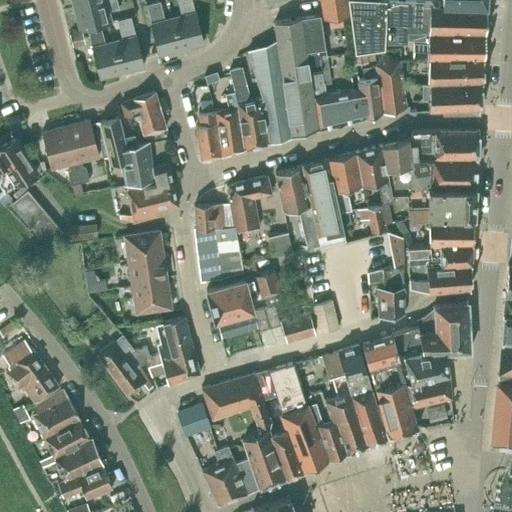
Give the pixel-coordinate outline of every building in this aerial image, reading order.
[(116,0),(97,0),(75,6),(81,28),(86,27),(100,23),(110,21),(107,11),(119,8),(116,0)] [(147,4),(151,23),(159,52),(181,46),(173,17),(165,19),(161,0),(147,4)] [(177,0),(181,15),(173,17),(181,46),(203,41),(196,12),(192,0),(177,0)] [(320,0),(323,17),(349,13),(347,0),(320,0)] [(348,0),(355,51),(384,46),(386,0),(348,0)] [(427,0),(388,0),(388,7),(387,42),(408,42),(408,36),(408,30),(475,32),(485,32),(486,0),(439,0),(431,0),(427,0)] [(306,50),(318,48),(325,47),(320,13),(300,16),(305,50),(306,50)] [(131,15),(117,19),(122,39),(114,41),(121,70),(144,64),(131,15)] [(306,50),(305,50),(300,16),(274,20),(277,39),(280,63),(307,58),(306,50)] [(99,76),(121,70),(114,41),(105,43),(100,23),(86,27),(92,46),(99,76)] [(82,30),(70,33),(73,46),(86,43),(82,30)] [(428,58),(483,57),(485,32),(475,32),(408,30),(408,36),(419,37),(418,39),(413,39),(414,58),(428,58)] [(291,134),(280,63),(277,39),(248,49),(262,96),(268,141),(291,134)] [(325,125),(318,81),(323,81),(319,56),(318,48),(306,50),(307,58),(317,122),(319,127),(325,125)] [(374,50),(366,52),(367,60),(375,59),(374,50)] [(367,60),(366,52),(354,53),(355,62),(367,60)] [(323,81),(318,81),(325,125),(358,117),(353,88),(325,92),(324,83),(331,81),(326,55),(319,56),(323,81)] [(429,58),(428,83),(482,81),(483,57),(428,58),(429,58)] [(307,58),(280,63),(291,134),(319,127),(317,122),(307,58)] [(376,64),(381,111),(405,106),(399,59),(376,64)] [(364,116),(381,111),(376,64),(369,65),(370,76),(358,78),(364,116)] [(250,100),(242,66),(230,69),(238,104),(244,148),(268,141),(261,97),(250,100)] [(219,78),(216,70),(204,74),(207,82),(219,78)] [(423,98),(430,98),(429,109),(481,107),(482,81),(428,83),(423,83),(423,98)] [(158,100),(155,90),(133,97),(133,98),(121,101),(125,114),(137,110),(136,107),(158,100)] [(144,133),(166,127),(158,100),(136,107),(137,110),(144,133)] [(215,112),(222,154),(242,148),(237,106),(215,112)] [(199,111),(201,123),(196,124),(201,158),(220,155),(215,109),(199,111)] [(154,165),(148,141),(125,146),(118,115),(101,120),(111,162),(122,160),(128,183),(152,174),(152,173),(150,166),(154,165)] [(86,166),(82,164),(81,160),(99,155),(90,118),(66,124),(80,181),(89,179),(86,166)] [(69,163),(70,167),(68,171),(71,183),(72,183),(80,181),(66,124),(42,130),(51,167),(69,163)] [(411,137),(413,157),(431,157),(477,157),(479,128),(411,129),(411,137)] [(408,136),(382,143),(386,167),(387,168),(411,164),(410,157),(408,136)] [(0,165),(3,164),(15,183),(37,170),(16,137),(0,146),(0,165)] [(382,143),(355,150),(362,184),(375,181),(377,180),(382,204),(392,202),(391,192),(386,168),(382,143)] [(349,195),(342,191),(341,188),(362,184),(355,150),(329,157),(340,212),(351,209),(349,195)] [(329,157),(302,164),(320,243),(345,237),(340,212),(329,157)] [(413,157),(410,157),(411,164),(387,168),(386,168),(391,192),(408,192),(407,203),(427,202),(426,187),(430,187),(431,157),(413,157)] [(431,157),(430,187),(475,187),(477,157),(431,157)] [(152,173),(152,174),(155,182),(127,190),(134,221),(157,214),(156,210),(178,203),(172,178),(168,161),(154,165),(150,166),(152,173)] [(313,217),(300,164),(275,171),(284,210),(295,207),(295,210),(298,211),(306,247),(319,244),(313,217)] [(243,271),(238,245),(236,229),(259,224),(254,196),(272,192),(267,174),(226,184),(234,224),(237,240),(217,242),(218,245),(219,256),(220,266),(221,276),(243,271)] [(80,181),(72,183),(75,194),(83,192),(80,181)] [(475,187),(430,187),(426,187),(427,202),(407,203),(408,217),(428,216),(474,216),(475,187)] [(4,188),(0,191),(0,200),(4,204),(12,197),(4,188)] [(27,189),(11,203),(17,211),(33,197),(27,189)] [(17,211),(24,219),(40,205),(33,197),(17,211)] [(194,204),(195,226),(215,225),(216,235),(217,242),(237,240),(234,224),(224,224),(222,202),(194,204)] [(387,229),(386,222),(391,221),(387,203),(367,206),(358,208),(360,219),(369,217),(372,232),(387,229)] [(24,219),(31,227),(47,213),(40,205),(24,219)] [(31,227),(38,236),(54,223),(47,213),(31,227)] [(472,243),(474,216),(464,216),(428,216),(428,243),(408,245),(408,258),(431,256),(431,243),(472,243)] [(69,224),(69,238),(97,235),(95,222),(69,224)] [(54,223),(38,236),(46,246),(62,232),(54,223)] [(194,227),(195,237),(216,235),(215,225),(195,226),(194,227)] [(128,260),(163,255),(159,229),(124,234),(128,260)] [(268,235),(272,256),(293,251),(288,231),(268,235)] [(393,264),(383,267),(374,269),(367,270),(368,282),(383,279),(383,286),(377,286),(379,315),(404,312),(404,265),(403,235),(387,231),(393,264)] [(195,237),(197,248),(218,245),(217,242),(216,235),(195,237)] [(408,258),(409,265),(427,265),(471,261),(472,243),(431,243),(431,256),(408,258)] [(197,248),(198,258),(219,256),(218,245),(197,248)] [(163,255),(128,260),(132,286),(167,280),(163,255)] [(198,258),(199,269),(220,266),(219,256),(198,258)] [(410,279),(411,287),(429,291),(470,287),(471,261),(427,265),(428,281),(421,282),(410,279)] [(511,263),(508,263),(503,313),(511,313),(511,263)] [(199,269),(201,279),(221,276),(220,266),(199,269)] [(268,303),(285,299),(281,288),(280,288),(274,268),(256,273),(262,294),(265,294),(268,303)] [(95,269),(85,270),(86,280),(96,278),(95,269)] [(62,290),(76,288),(73,274),(59,276),(62,290)] [(206,288),(215,319),(253,308),(245,277),(206,288)] [(132,286),(136,312),(171,306),(167,280),(132,286)] [(331,299),(313,303),(320,330),(337,326),(331,299)] [(468,300),(434,304),(435,329),(419,330),(418,323),(391,331),(392,334),(398,354),(404,353),(422,348),(423,351),(436,351),(446,350),(470,348),(468,300)] [(274,302),(264,305),(270,326),(280,323),(274,302)] [(269,326),(263,305),(253,308),(259,329),(269,326)] [(280,320),(286,340),(315,332),(308,311),(280,320)] [(218,321),(222,333),(223,337),(256,327),(252,312),(218,321)] [(511,313),(503,313),(501,338),(511,339),(511,313)] [(163,321),(167,338),(157,342),(161,356),(147,360),(149,365),(194,352),(184,315),(163,321)] [(0,330),(3,335),(16,326),(12,319),(0,326),(0,330)] [(95,352),(111,370),(128,393),(144,381),(148,387),(153,383),(139,363),(147,360),(151,359),(146,345),(135,349),(122,332),(112,340),(95,352)] [(363,343),(370,367),(397,359),(398,358),(398,354),(392,334),(363,343)] [(8,364),(10,367),(6,369),(18,385),(45,366),(32,347),(31,348),(24,338),(2,353),(9,363),(8,364)] [(511,339),(501,338),(501,344),(499,366),(498,372),(511,372),(511,339)] [(358,343),(337,350),(350,391),(371,384),(364,363),(358,343)] [(404,353),(410,375),(405,376),(406,378),(405,378),(403,379),(412,406),(451,396),(446,350),(436,351),(423,351),(422,348),(404,353)] [(338,393),(324,398),(331,419),(335,417),(347,449),(366,441),(350,391),(337,350),(322,354),(327,373),(332,372),(338,393)] [(152,375),(165,372),(168,383),(200,372),(194,352),(149,365),(152,375)] [(412,406),(403,379),(397,359),(370,367),(376,388),(389,434),(417,426),(412,406)] [(277,394),(288,428),(303,470),(328,458),(315,424),(308,405),(300,379),(294,361),(267,368),(276,391),(276,392),(277,394)] [(18,386),(23,383),(36,401),(59,385),(45,366),(18,385),(18,386)] [(276,391),(267,368),(253,371),(262,398),(264,398),(277,394),(276,392),(276,391)] [(262,398),(253,371),(201,386),(213,417),(249,405),(257,426),(272,420),(264,398),(262,398)] [(511,372),(498,372),(497,394),(496,394),(495,394),(490,442),(511,445),(511,372)] [(381,417),(371,384),(350,391),(367,441),(386,435),(381,417)] [(33,406),(36,411),(32,413),(43,435),(80,417),(63,388),(33,406)] [(177,410),(186,433),(209,425),(201,402),(177,410)] [(16,416),(25,409),(22,403),(12,409),(16,416)] [(19,422),(30,418),(25,409),(16,416),(19,422)] [(90,436),(80,417),(43,435),(52,454),(90,436)] [(322,422),(315,424),(328,458),(330,456),(347,449),(335,417),(331,419),(322,422)] [(288,428),(272,434),(282,459),(288,476),(303,470),(288,428)] [(269,429),(243,438),(259,487),(288,476),(282,459),(280,459),(269,429)] [(52,454),(42,458),(45,466),(56,460),(63,476),(101,459),(91,436),(90,436),(52,454)] [(214,449),(219,463),(202,469),(218,503),(258,487),(248,458),(236,462),(228,444),(214,449)] [(112,486),(103,463),(101,459),(63,476),(64,477),(55,480),(62,494),(82,486),(86,497),(112,486)] [(294,511),(289,495),(250,508),(251,509),(242,511),(294,511)] [(88,511),(85,502),(67,509),(67,511),(88,511)]
